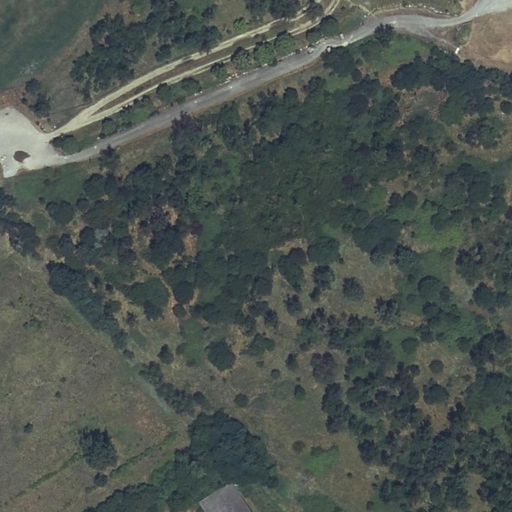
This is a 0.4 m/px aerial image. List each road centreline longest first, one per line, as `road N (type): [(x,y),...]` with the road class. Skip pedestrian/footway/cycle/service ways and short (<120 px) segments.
road 1 (unclassified): [(0,153),(43,160),(84,153),(327,45),(384,24),(420,27)]
road 2 (track): [(18,152),(309,25),(335,0)]
road 3 (track): [(91,114),(107,95),(316,0)]
